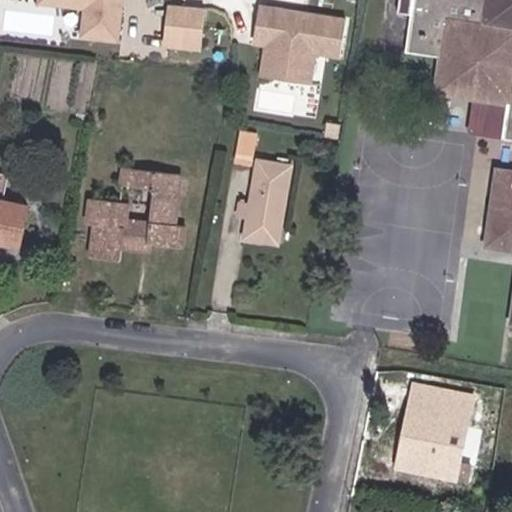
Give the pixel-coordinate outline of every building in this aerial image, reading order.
[(118,41),(122,7),(118,7),(119,0),(38,0),(38,4),(84,10),(81,37),(118,41)] [(511,0),(399,0),(397,14),(410,15),(406,52),(441,57),(436,92),(474,98),(511,103),(511,172),(497,171),(487,246),(511,249),(511,0)] [(202,9),(170,5),(165,45),(198,49),(202,9)] [(260,5),(254,38),(260,39),(259,45),(265,46),(259,77),(303,83),(308,52),(314,53),(340,57),(346,20),(260,5)] [(308,52),(303,83),(310,84),(314,53),(308,52)] [(511,103),(474,98),(468,134),(511,140),(511,103)] [(340,125),(326,123),(324,136),(338,138),(340,125)] [(257,134),(241,131),(235,163),(251,166),(257,134)] [(250,202),(247,220),(244,239),(278,245),(291,166),(257,160),(250,202)] [(175,225),(179,190),(163,189),(164,172),(123,168),(121,184),(153,188),(149,223),(126,221),(127,202),(90,198),(87,223),(95,224),(91,257),(120,260),(121,248),(140,250),(141,242),(151,243),(181,248),(184,225),(175,225)] [(163,189),(179,190),(180,174),(164,172),(163,189)] [(0,178),(0,243),(19,247),(27,206),(3,201),(8,180),(0,178)] [(235,218),(247,220),(250,202),(238,201),(235,218)] [(151,251),(151,243),(141,242),(140,250),(151,251)] [(414,385),(405,434),(410,435),(419,386),(414,385)] [(410,435),(405,434),(398,467),(440,474),(440,478),(455,480),(455,478),(467,480),(471,465),(458,463),(472,397),(419,386),(410,435)]
